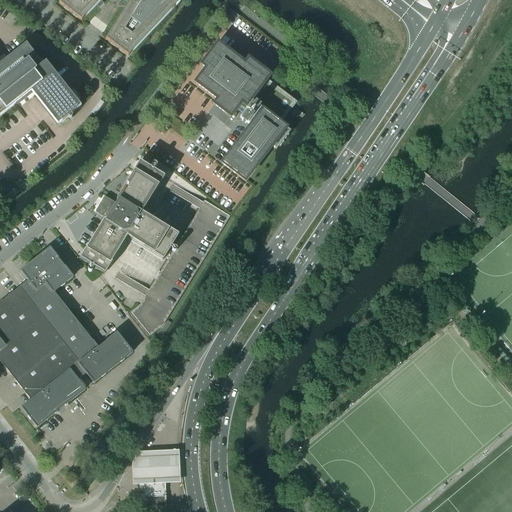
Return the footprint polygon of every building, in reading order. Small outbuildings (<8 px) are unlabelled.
[(61,0),(59,5),(81,22),(89,13),(112,30),(105,40),(128,57),(136,49),(138,50),(150,34),(179,3),(175,1),(175,0),(61,0)] [(238,17),(228,9),(222,17),(232,25),(238,17)] [(0,115),(31,91),(57,125),(58,124),(81,106),(45,62),(36,69),(28,60),(35,55),(26,44),(0,64),(0,115)] [(217,44),(201,65),(206,68),(195,83),(218,100),(214,104),(230,117),(235,110),(242,115),(240,118),(248,124),(250,122),(252,123),(222,163),(244,180),(271,146),(276,149),(290,131),(278,123),(294,102),(265,80),(269,76),(248,60),(244,64),(217,44)] [(138,163),(139,163),(116,200),(116,201),(118,202),(116,204),(105,197),(104,197),(95,211),(95,212),(107,219),(106,221),(104,220),(103,220),(86,249),(80,258),(80,259),(91,266),(90,267),(89,268),(88,268),(88,269),(87,269),(87,270),(88,271),(88,272),(89,272),(90,272),(91,272),(92,271),(92,270),(92,269),(93,267),(104,274),(105,274),(105,273),(126,237),(162,259),(162,260),(163,260),(170,249),(171,250),(172,250),(172,251),(172,252),(173,252),(174,252),(175,252),(175,251),(176,251),(176,250),(176,249),(176,248),(175,248),(175,247),(174,247),(173,247),(171,246),(178,235),(177,234),(178,233),(174,231),(173,233),(141,213),(163,178),(164,178),(164,177),(153,170),(154,168),(155,168),(155,167),(156,167),(156,166),(156,165),(155,164),(154,163),(153,163),(153,164),(152,164),(152,165),(151,165),(151,166),(151,167),(152,167),(151,169),(139,162),(138,163)] [(0,364),(8,374),(29,402),(21,408),(27,416),(27,417),(30,420),(37,428),(54,414),(55,414),(57,412),(65,406),(67,404),(68,404),(67,404),(85,390),(77,380),(86,374),(93,383),(101,377),(102,377),(105,374),(120,362),(121,362),(124,360),(124,359),(132,353),(125,344),(126,344),(123,341),(116,333),(108,339),(106,341),(105,341),(98,347),(93,341),(92,341),(54,292),(61,286),(61,287),(64,284),(65,284),(64,284),(72,277),(66,269),(64,266),(64,267),(58,259),(58,258),(56,256),(49,248),(43,253),(41,254),(38,256),(39,257),(31,263),(31,262),(30,262),(28,264),(28,265),(26,266),(20,271),(28,281),(19,288),(17,289),(8,296),(0,302),(0,364)] [(140,450),(132,460),(133,483),(181,480),(179,448),(140,450)] [(143,481),(139,482),(139,498),(145,498),(145,506),(144,506),(144,507),(145,507),(145,508),(166,506),(166,505),(165,505),(165,497),(166,497),(165,496),(165,492),(165,490),(164,481),(145,481),(143,481)]
